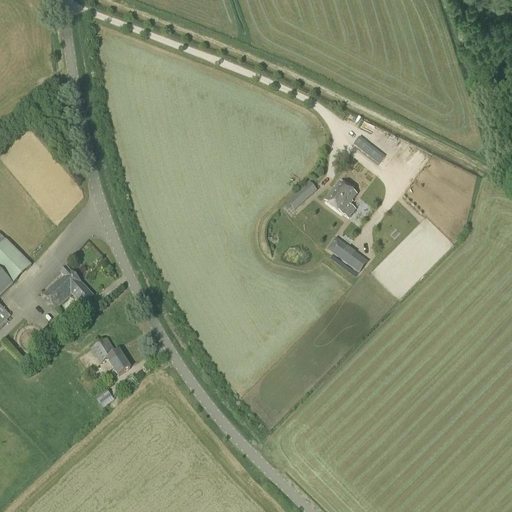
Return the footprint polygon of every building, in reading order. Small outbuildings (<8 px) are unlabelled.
[(378,156),(364,145),(365,143),(359,139),(353,146),(379,166),(385,159),(380,155),(378,156)] [(310,183),(287,203),(282,208),(289,216),(317,191),(310,183)] [(357,196),(341,184),(336,191),(335,190),(326,203),(349,220),(355,212),(348,207),(357,196)] [(0,328),(11,318),(0,306),(0,298),(32,266),(6,241),(5,242),(0,236),(0,328)] [(336,238),(327,250),(359,274),(368,263),(336,238)] [(72,296),(82,286),(66,269),(61,274),(65,279),(60,283),(59,281),(44,296),(57,310),(72,296)] [(82,286),(72,296),(83,307),(93,298),(82,286)] [(90,320),(84,312),(78,317),(84,324),(90,320)] [(51,341),(68,325),(60,315),(42,332),(51,341)] [(77,318),(68,326),(71,330),(80,322),(77,318)] [(116,355),(107,341),(92,351),(101,365),(109,361),(111,365),(118,377),(131,370),(120,352),(116,355)] [(100,406),(111,397),(106,390),(94,399),(100,406)]
